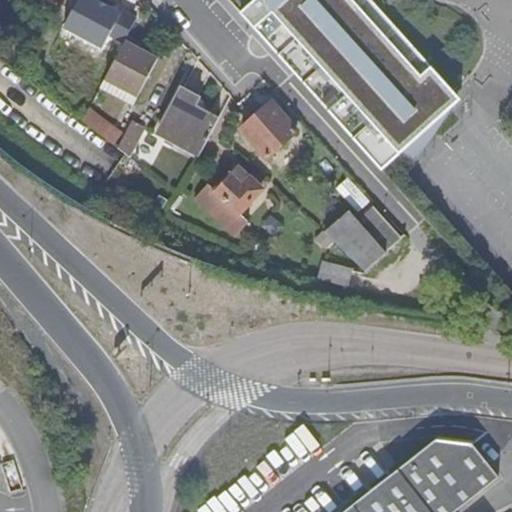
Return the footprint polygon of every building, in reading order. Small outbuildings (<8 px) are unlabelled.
[(124,21),(135,0),(118,0),(111,13),(124,21)] [(254,0),(241,13),(381,171),(391,161),(404,174),(416,163),(453,106),(460,100),(372,0),(254,0)] [(98,56),(102,48),(67,31),(63,38),(98,56)] [(122,44),(136,51),(139,45),(126,37),(122,44)] [(91,53),(63,38),(55,54),(83,69),(91,53)] [(122,44),(102,82),(134,99),(154,61),(136,51),(122,44)] [(134,99),(102,82),(98,91),(129,108),(134,99)] [(172,145),(196,157),(215,121),(191,108),(196,100),(178,90),(152,138),(170,148),(172,145)] [(269,104),(239,129),(264,158),(294,133),(269,104)] [(78,121),(111,147),(118,136),(84,110),(78,121)] [(127,125),(114,150),(127,159),(141,132),(127,125)] [(191,200),(231,238),(247,221),(238,213),(264,186),(252,175),(247,181),(234,169),(227,176),(218,187),(214,183),(211,180),(191,200)] [(224,173),(214,183),(218,187),(227,176),(224,173)] [(388,259),(404,244),(374,213),(358,229),(388,259)] [(348,219),(328,240),(368,279),(388,259),(358,229),(348,219)] [(346,270),(318,261),(313,279),(340,288),(346,270)] [(454,511),(499,477),(473,445),(483,438),(465,417),(431,444),(344,511),(454,511)]
